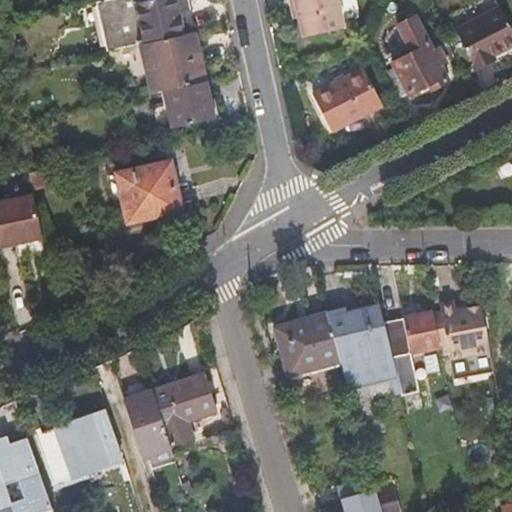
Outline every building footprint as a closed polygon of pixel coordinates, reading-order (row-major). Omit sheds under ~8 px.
[(112,0),(98,3),(108,52),(143,44),(142,42),(183,32),(179,14),(188,13),(185,0),(112,0)] [(294,0),(296,10),(302,9),(305,26),(307,39),(347,30),(342,5),(345,0),(294,0)] [(488,0),(451,20),(458,34),(503,8),(498,0),(488,0)] [(511,24),(503,8),(458,34),(479,70),(497,60),(495,56),(511,46),(511,24)] [(302,9),(296,10),(299,27),(305,26),(302,9)] [(399,69),(384,76),(397,100),(410,93),(411,95),(431,85),(434,89),(450,82),(443,67),(435,51),(419,18),(402,26),(416,55),(397,65),(399,69)] [(165,90),(205,81),(195,33),(143,44),(152,93),(165,90)] [(442,46),(435,51),(443,67),(451,63),(442,46)] [(367,71),(318,97),(336,132),(385,107),(367,71)] [(213,117),(205,81),(165,90),(167,100),(152,104),(157,125),(173,122),(173,127),(213,117)] [(172,161),(119,174),(131,222),(183,210),(172,161)] [(54,183),(50,170),(31,174),(34,188),(54,183)] [(0,200),(0,243),(1,246),(45,237),(35,193),(0,200)] [(441,305),(442,309),(449,345),(452,360),(493,352),(484,308),(469,310),(459,312),(458,307),(457,302),(441,305)] [(331,315),(344,362),(357,408),(404,396),(386,322),(382,308),(351,316),(349,310),(331,315)] [(442,309),(435,311),(443,346),(449,345),(442,309)] [(435,311),(386,322),(404,396),(423,392),(413,353),(443,346),(435,311)] [(331,315),(330,314),(278,328),(290,376),(344,362),(331,315)] [(511,333),(492,336),(499,373),(511,370),(511,333)] [(209,375),(155,392),(173,449),(199,440),(192,420),(221,411),(209,375)] [(173,449),(155,392),(127,401),(144,457),(173,449)] [(73,425),(39,436),(56,484),(124,459),(108,415),(74,427),(73,425)] [(31,438),(27,427),(15,433),(18,442),(31,438)] [(10,437),(0,440),(0,460),(2,467),(8,485),(22,480),(30,500),(15,505),(17,511),(56,511),(31,438),(18,442),(13,444),(10,437)] [(2,467),(0,468),(0,511),(17,511),(15,505),(8,485),(2,467)] [(385,511),(379,489),(377,481),(356,487),(358,497),(343,501),(346,511),(385,511)] [(379,489),(385,511),(403,511),(396,486),(395,484),(379,489)]
